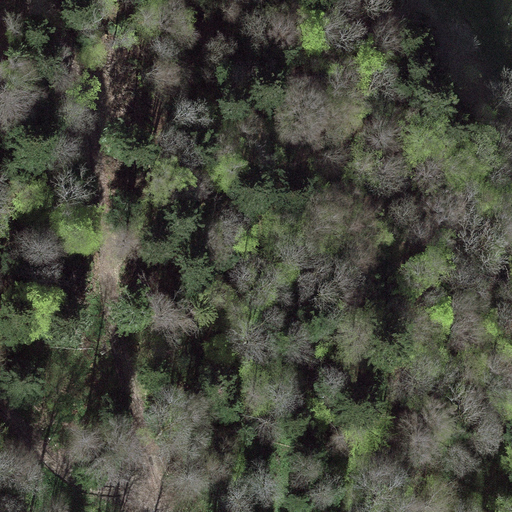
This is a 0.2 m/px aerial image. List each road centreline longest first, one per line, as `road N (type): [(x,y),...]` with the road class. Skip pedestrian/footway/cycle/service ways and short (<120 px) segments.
road 1 (track): [(47,0),(83,84),(138,450),(156,511)]
road 2 (track): [(0,398),(52,452),(149,504)]
